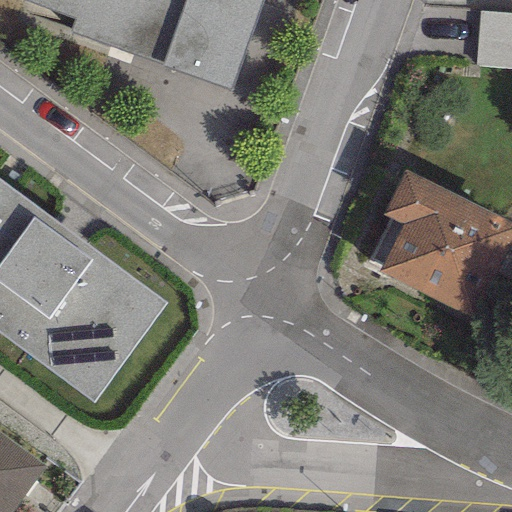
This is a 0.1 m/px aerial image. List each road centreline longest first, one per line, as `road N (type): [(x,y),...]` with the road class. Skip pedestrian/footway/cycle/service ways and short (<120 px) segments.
road 1 (residential): [(511,470),(147,473)]
road 2 (residential): [(369,0),(246,277)]
road 3 (residential): [(246,277),(0,100)]
road 4 (residential): [(281,302),(511,451)]
road 5 (residential): [(147,473),(281,302)]
